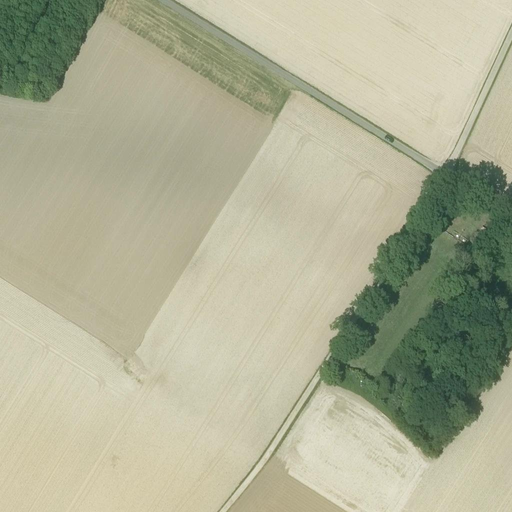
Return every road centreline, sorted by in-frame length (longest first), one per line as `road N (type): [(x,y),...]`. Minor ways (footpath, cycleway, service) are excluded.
road 1 (track): [(445,175),(266,464),(227,511)]
road 2 (track): [(445,175),(161,0)]
road 3 (track): [(511,34),(445,175)]
